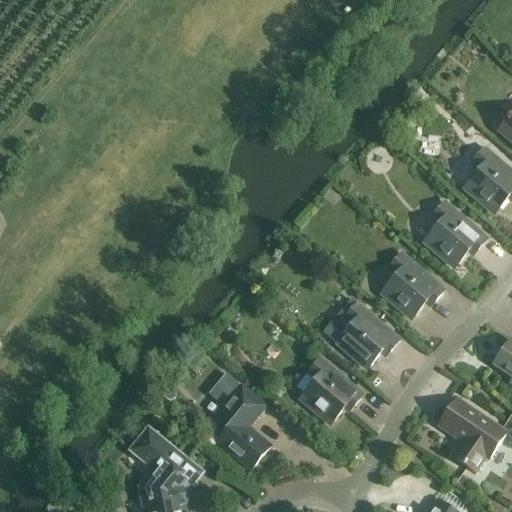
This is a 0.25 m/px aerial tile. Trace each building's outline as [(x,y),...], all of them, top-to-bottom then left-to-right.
[(511,117),(500,131),(511,142),(511,117)] [(511,195),(511,174),(484,151),(473,164),(481,171),(465,190),(491,213),(494,209),(498,212),(511,195)] [(473,248),(478,252),(487,242),(444,205),(433,218),(441,225),(425,245),(451,267),(454,263),(458,266),(473,248)] [(431,300),(435,304),(444,293),(402,256),(390,269),(399,276),(382,296),(408,318),(412,315),(415,318),(431,300)] [(386,350),(391,353),(400,343),(357,306),(346,319),(354,326),(337,346),(364,368),(367,364),(371,367),(386,350)] [(511,343),(510,343),(494,366),(511,378),(511,383),(511,385),(511,343)] [(349,405),(354,409),(363,398),(320,362),(309,375),(317,382),(300,401),(327,424),(330,420),(334,423),(349,405)] [(376,382),(370,391),(389,405),(395,396),(376,382)] [(218,444),(251,472),(271,449),(248,430),(266,409),(242,389),(216,421),(228,432),(218,444)] [(486,459),(489,462),(507,435),(457,402),(439,428),(464,445),(454,460),(476,474),(486,459)] [(141,496),(142,497),(142,498),(142,499),(143,500),(145,511),(184,511),(184,507),(187,506),(189,496),(187,494),(202,475),(149,432),(132,453),(133,454),(135,452),(157,470),(152,483),(146,481),(146,482),(144,484),(143,486),(142,488),(141,490),(141,493),(141,495),(141,496)]
